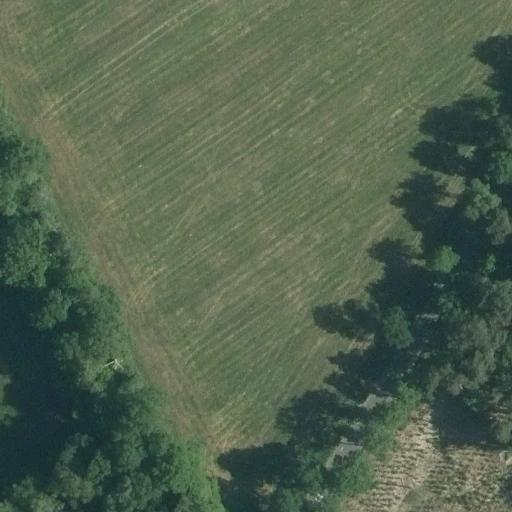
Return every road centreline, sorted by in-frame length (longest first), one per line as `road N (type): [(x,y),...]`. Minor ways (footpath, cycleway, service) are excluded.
road 1 (track): [(176,511),(0,156)]
road 2 (tertiary): [(313,511),(511,180)]
